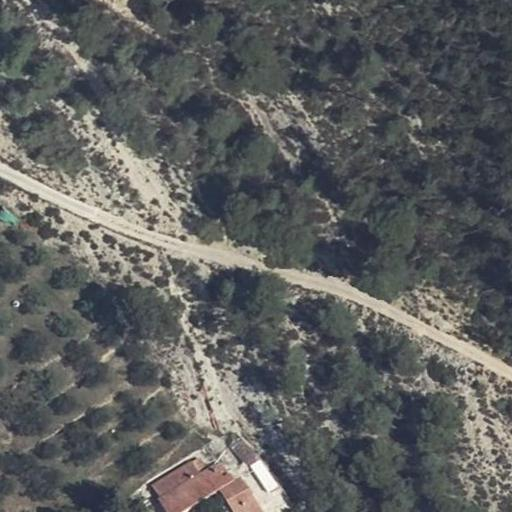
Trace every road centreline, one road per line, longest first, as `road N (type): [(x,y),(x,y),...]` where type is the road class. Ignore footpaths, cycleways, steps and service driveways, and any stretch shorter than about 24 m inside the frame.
road 1 (track): [(0,170),(142,235),(372,303),(511,376)]
road 2 (track): [(250,269),(184,206),(164,172),(140,166),(120,101),(36,0)]
